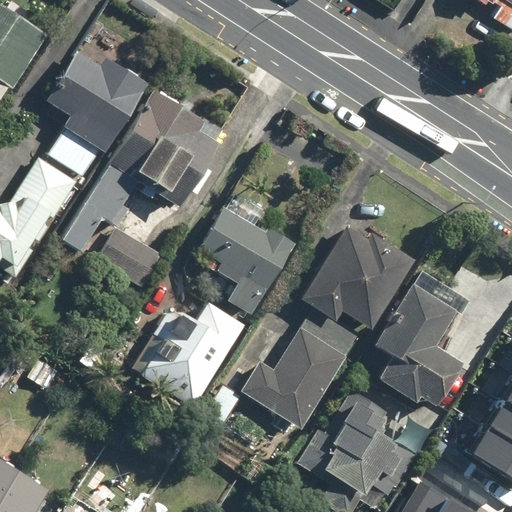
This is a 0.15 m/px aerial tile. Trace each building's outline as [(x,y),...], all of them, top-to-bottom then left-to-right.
[(479,5),(484,9),(485,6),(494,12),(486,24),(511,39),(511,0),(459,0),(476,10),(479,5)] [(0,8),(0,89),(1,88),(5,91),(40,37),(19,23),(25,14),(5,1),(0,8)] [(96,153),(141,86),(76,43),(31,111),(59,129),(42,155),(76,177),(93,151),(96,153)] [(219,134),(146,91),(75,210),(57,241),(136,288),(155,255),(105,225),(131,182),(175,208),(219,134)] [(0,271),(9,278),(29,249),(72,184),(33,158),(4,203),(0,203),(0,271)] [(191,250),(230,273),(224,285),(228,287),(220,302),(247,318),(289,246),(260,228),(257,232),(216,208),(191,250)] [(340,228),(293,300),(307,309),(266,372),(253,364),(235,392),(292,429),(357,330),(362,333),(407,263),(365,236),(362,241),(340,228)] [(366,347),(384,359),(369,382),(416,411),(423,407),(426,410),(455,365),(427,348),(449,313),(406,286),(366,347)] [(161,315),(125,371),(187,409),(239,326),(202,303),(190,323),(176,313),(161,315)] [(24,363),(14,355),(0,371),(0,389),(1,390),(24,363)] [(511,407),(511,371),(494,397),(511,407)] [(235,398),(217,387),(196,422),(215,433),(235,398)] [(313,430),(290,464),(324,486),(313,503),(326,511),(346,511),(354,502),(367,510),(377,495),(381,497),(387,487),(390,489),(411,456),(372,431),(382,415),(364,404),(346,392),(319,434),(313,430)] [(511,443),(511,407),(494,397),(478,423),(511,443)] [(511,480),(511,443),(478,423),(462,449),(511,480)] [(0,466),(0,511),(26,511),(40,492),(0,466)] [(392,511),(428,511),(441,492),(415,476),(392,511)] [(428,511),(465,511),(468,508),(441,492),(428,511)]
